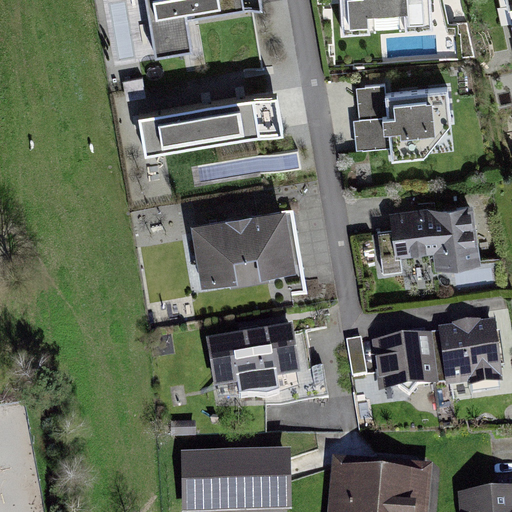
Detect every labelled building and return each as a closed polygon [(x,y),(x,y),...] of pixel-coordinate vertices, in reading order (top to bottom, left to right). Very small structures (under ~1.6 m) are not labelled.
[(244,0),(131,0),(148,91),(257,72),(244,0)] [(329,0),(332,31),(411,27),(408,0),(329,0)] [(511,21),(498,25),(504,49),(511,47),(511,21)] [(124,82),(129,99),(147,94),(142,77),(124,82)] [(376,88),(349,93),(354,120),(343,122),(348,152),(379,147),(385,158),(411,157),(434,125),(428,92),(378,101),(376,88)] [(259,93),(123,118),(129,153),(265,128),(259,93)] [(458,204),(376,219),(383,257),(423,249),(427,269),(469,261),(458,204)] [(268,207),(180,222),(191,286),(278,272),(268,207)] [(477,327),(426,334),(433,390),(485,383),(477,327)] [(273,332),(192,345),(200,395),(281,382),(273,332)] [(417,337),(362,343),(368,391),(422,385),(417,337)] [(332,458),(259,452),(255,501),(328,508),(332,458)] [(428,511),(433,468),(337,458),(331,511),(428,511)] [(511,511),(511,491),(458,496),(459,511),(511,511)]
